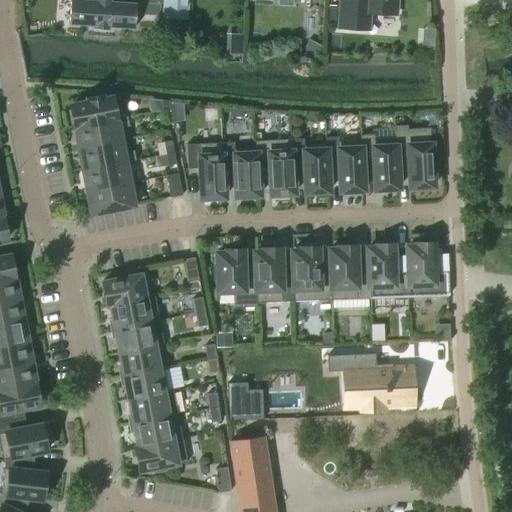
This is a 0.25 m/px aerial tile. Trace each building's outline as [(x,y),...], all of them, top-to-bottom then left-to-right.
[(90,0),(70,0),(68,24),(94,26),(95,28),(94,29),(109,30),(108,30),(108,27),(134,29),(136,4),(110,2),(109,0),(96,0),(97,1),(91,1),(90,0)] [(164,0),(163,18),(185,20),(186,0),(164,0)] [(396,0),(341,0),(339,28),(368,30),(369,13),(395,15),(396,0)] [(141,4),(140,16),(158,18),(159,5),(141,4)] [(230,34),(229,54),(241,55),(242,35),(230,34)] [(308,40),(301,55),(315,62),(322,48),(308,40)] [(122,118),(122,117),(118,96),(102,99),(102,96),(87,98),(88,102),(71,105),(72,110),(68,111),(71,124),(74,123),(75,127),(122,118)] [(161,100),(162,109),(171,108),(169,101),(161,100)] [(171,108),(162,109),(166,124),(173,122),(171,108)] [(243,110),(230,111),(230,119),(244,118),(243,110)] [(127,116),(122,117),(122,118),(75,127),(79,148),(125,139),(122,127),(129,126),(127,116)] [(394,138),(396,158),(408,157),(410,188),(432,186),(431,169),(435,169),(434,155),(430,156),(429,128),(407,129),(406,125),(394,126),(394,138)] [(396,158),(394,138),(373,139),(373,135),(359,135),(359,140),(360,159),(361,159),(373,159),(375,189),(398,188),(396,158)] [(340,191),(363,190),(361,159),(360,159),(359,140),(338,141),(337,137),(324,137),(324,142),(325,161),(326,161),(338,161),(340,191)] [(304,162),(305,193),(328,192),(326,161),(325,161),(324,142),(303,143),(302,138),(290,139),(292,163),(304,162)] [(125,139),(79,148),(83,170),(129,161),(129,162),(135,161),(134,151),(127,152),(125,139)] [(269,164),(271,195),(293,194),(292,163),(290,139),(256,141),(256,146),(257,165),(269,164)] [(173,152),(171,140),(163,142),(165,154),(173,152)] [(233,142),(221,143),(222,167),(234,166),(236,197),(258,196),(257,165),(256,146),(233,147),(233,142)] [(221,143),(186,144),(187,169),(199,168),(201,199),(224,197),(222,167),(221,143)] [(165,154),(167,165),(175,164),(173,152),(165,154)] [(133,183),(129,162),(129,161),(83,170),(88,191),(133,183)] [(182,195),(178,174),(166,176),(170,198),(182,195)] [(137,204),(133,183),(88,191),(92,213),(137,204)] [(407,246),(408,273),(408,297),(448,295),(447,271),(433,272),(432,242),(416,243),(416,246),(407,246)] [(367,248),(368,274),(368,298),(408,297),(408,273),(393,273),(392,244),(376,244),(376,248),(367,248)] [(329,249),(330,275),(331,300),(368,298),(368,274),(356,275),(355,245),(339,246),(339,249),(329,249)] [(331,300),(330,275),(318,276),(317,246),(301,247),(301,250),(291,251),(292,277),(293,301),(331,300)] [(293,301),(292,277),(280,277),(279,248),(263,248),(263,252),(254,252),(255,278),(256,302),(293,301)] [(256,302),(255,278),(243,278),(242,249),(226,249),(226,253),(216,253),(217,266),(213,266),(213,280),(217,279),(218,291),(233,291),(234,308),(256,307),(256,302)] [(0,279),(13,277),(12,274),(15,273),(13,260),(10,261),(9,255),(0,257),(0,279)] [(187,283),(199,281),(194,258),(182,260),(187,283)] [(145,273),(128,276),(128,272),(115,275),(116,278),(102,281),(107,306),(111,306),(111,305),(150,297),(150,296),(145,273)] [(13,277),(0,279),(0,303),(17,300),(13,277)] [(155,295),(150,296),(150,297),(111,305),(111,306),(115,328),(159,320),(155,295)] [(195,313),(204,311),(201,297),(192,299),(195,313)] [(17,300),(0,303),(0,325),(22,321),(17,300)] [(207,326),(204,311),(195,313),(197,327),(207,326)] [(159,320),(115,328),(120,352),(159,344),(159,345),(164,344),(159,320)] [(0,345),(25,341),(22,321),(0,325),(0,345)] [(215,334),(216,349),(232,348),(232,334),(215,334)] [(331,334),(322,334),(322,343),(331,343),(331,334)] [(25,341),(0,345),(0,368),(30,363),(25,341)] [(159,344),(120,352),(124,376),(164,368),(159,345),(159,344)] [(206,360),(216,358),(214,344),(204,346),(206,360)] [(375,353),(327,355),(328,372),(358,370),(360,410),(383,409),(383,405),(411,404),(410,368),(375,369),(375,353)] [(216,358),(206,360),(208,374),(218,373),(216,358)] [(30,363),(0,368),(0,391),(34,385),(30,363)] [(168,391),(164,368),(124,376),(129,399),(168,392),(168,391)] [(247,382),(227,383),(228,420),(248,419),(247,382)] [(34,385),(0,391),(0,421),(27,417),(25,408),(38,405),(37,401),(40,400),(38,387),(35,388),(34,385)] [(173,390),(168,391),(168,392),(129,399),(133,423),(177,414),(173,390)] [(208,409),(218,407),(216,393),(206,394),(208,409)] [(218,407),(208,409),(210,423),(220,421),(218,407)] [(182,438),(177,414),(133,423),(138,446),(182,438)] [(27,417),(0,421),(0,446),(2,459),(4,459),(34,454),(34,453),(47,450),(45,441),(48,440),(45,424),(29,427),(27,417)] [(240,511),(274,511),(263,436),(230,442),(240,511)] [(138,446),(134,446),(139,472),(152,469),(153,473),(166,470),(165,467),(187,462),(182,438),(138,446)] [(4,459),(0,493),(0,494),(30,497),(43,499),(44,489),(47,490),(49,474),(32,472),(34,454),(4,459)] [(230,491),(227,467),(215,468),(219,492),(230,491)] [(0,494),(0,493),(0,492),(0,511),(23,511),(30,497),(0,494)]
